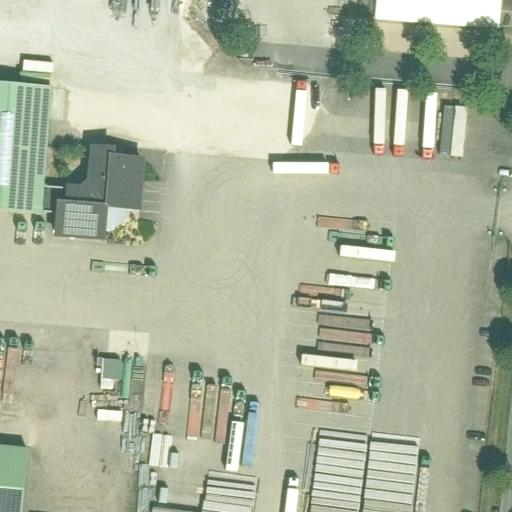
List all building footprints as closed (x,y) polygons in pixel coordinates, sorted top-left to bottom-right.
[(511,0),(374,0),(372,22),(511,32),(511,0)] [(47,95),(0,91),(0,218),(38,221),(39,190),(47,95)] [(142,154),(92,151),(90,192),(39,190),(38,221),(56,222),(54,243),(104,246),(106,214),(139,216),(142,154)] [(101,380),(131,381),(131,361),(101,361),(101,380)] [(165,365),(165,414),(185,414),(185,365),(165,365)] [(20,511),(26,453),(0,450),(0,511),(20,511)]
